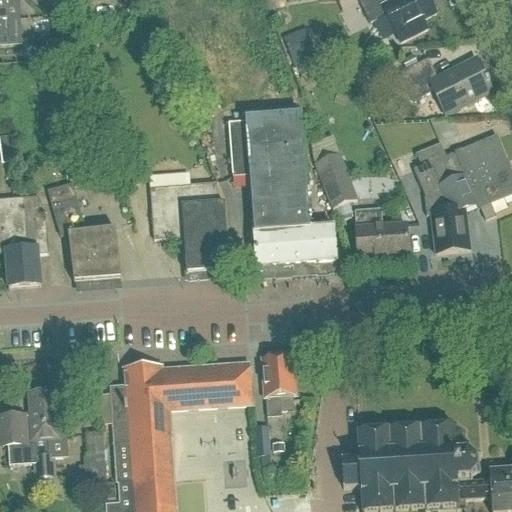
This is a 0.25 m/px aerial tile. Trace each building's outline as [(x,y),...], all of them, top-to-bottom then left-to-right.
[(0,0),(0,49),(20,48),(19,23),(7,24),(5,0),(0,0)] [(125,0),(127,13),(150,12),(149,0),(125,0)] [(269,0),(261,0),(265,10),(272,8),(269,0)] [(437,19),(427,0),(404,0),(390,7),(386,0),(366,0),(358,4),(370,28),(387,19),(401,48),(428,34),(424,25),(437,19)] [(306,36),(286,43),(295,70),(315,63),(306,36)] [(48,197),(60,242),(68,240),(73,288),(121,284),(114,234),(85,237),(71,195),(104,180),(59,63),(39,71),(50,100),(38,105),(72,190),(48,197)] [(434,96),(446,121),(493,97),(477,65),(439,84),(429,65),(402,79),(416,106),(434,96)] [(291,270),(292,282),(310,280),(337,279),(336,267),(333,232),(311,233),(305,152),(302,122),(291,123),(245,127),(245,128),(228,129),(232,183),(250,182),(256,272),(291,270)] [(0,153),(2,167),(16,165),(12,139),(0,140),(0,153)] [(314,144),(318,157),(331,152),(327,140),(314,144)] [(508,167),(507,163),(497,140),(446,161),(441,149),(417,159),(421,170),(422,172),(430,169),(441,196),(467,185),(508,167)] [(124,182),(139,176),(128,152),(114,159),(124,182)] [(357,205),(340,158),(315,168),(332,214),(357,205)] [(467,185),(477,209),(479,213),(511,198),(511,175),(508,167),(467,185)] [(477,209),(467,185),(441,196),(430,169),(422,172),(421,170),(414,174),(425,202),(427,221),(431,220),(436,259),(470,255),(466,214),(477,209)] [(218,209),(217,189),(150,194),(154,245),(184,243),(187,279),(229,276),(224,209),(218,209)] [(0,256),(6,256),(9,293),(41,290),(39,260),(49,259),(46,217),(40,217),(39,201),(0,204),(0,256)] [(493,211),(483,216),(487,224),(496,220),(493,211)] [(382,230),(381,214),(356,216),(357,231),(355,231),(357,265),(408,261),(406,228),(382,230)] [(293,363),(264,364),(268,423),(282,422),(281,416),(294,415),(293,402),(295,401),(293,363)] [(252,411),(250,370),(162,376),(162,371),(125,374),(126,392),(111,393),(118,488),(119,488),(120,509),(106,510),(106,511),(176,511),(169,417),(252,411)] [(58,397),(30,399),(32,421),(33,445),(35,445),(37,469),(36,469),(37,491),(55,490),(54,481),(55,481),(54,464),(62,464),(68,457),(67,445),(64,442),(63,442),(62,423),(59,421),(58,397)] [(10,471),(36,469),(37,469),(35,445),(33,445),(32,421),(0,423),(1,441),(8,441),(10,471)] [(435,433),(358,438),(359,458),(358,458),(359,463),(341,464),(343,493),(360,492),(361,497),(362,511),(465,511),(465,506),(471,488),(473,486),(470,483),(477,477),(479,478),(481,476),(477,475),(477,465),(480,464),(479,463),(477,464),(470,458),(470,455),(468,454),(468,457),(461,458),(460,452),(457,452),(462,448),(461,437),(453,431),(453,429),(435,430),(435,433)] [(255,431),(257,460),(270,459),(268,430),(255,431)] [(99,435),(79,435),(79,487),(99,487),(99,435)] [(471,488),(465,506),(488,504),(488,509),(492,509),(491,511),(511,511),(511,473),(489,475),(490,487),(471,488)] [(104,495),(105,506),(117,505),(115,488),(106,488),(106,495),(104,495)]
